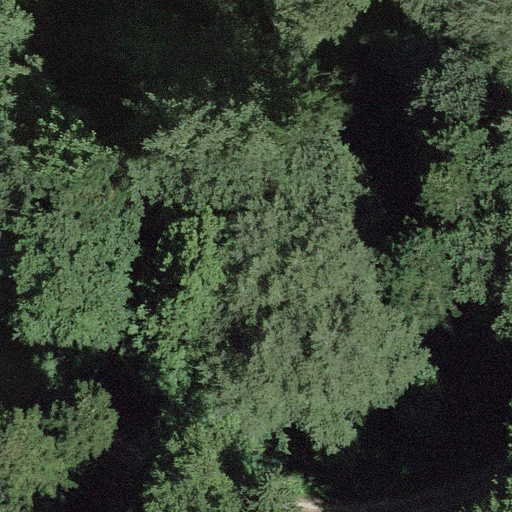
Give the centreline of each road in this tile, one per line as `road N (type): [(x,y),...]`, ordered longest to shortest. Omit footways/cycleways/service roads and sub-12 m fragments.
road 1 (track): [(289,511),(135,480),(0,378)]
road 2 (track): [(511,454),(461,487),(373,511)]
